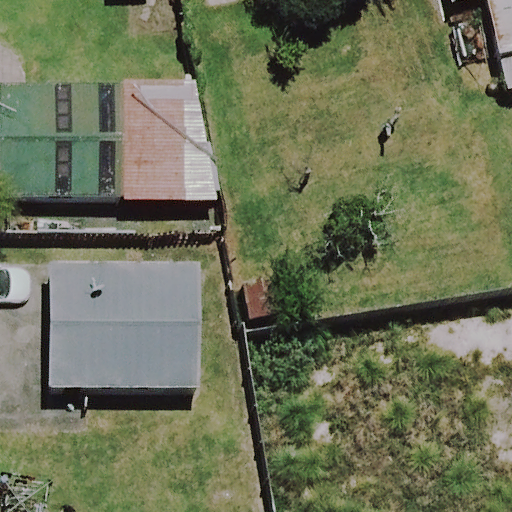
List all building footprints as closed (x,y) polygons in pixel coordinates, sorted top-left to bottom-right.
[(122,44),(167,44),(166,4),(141,4),(140,0),(90,0),(90,5),(122,5),(122,44)] [(511,65),(511,0),(472,0),(486,71),(511,65)] [(12,96),(12,214),(194,215),(195,97),(12,96)] [(95,405),(94,433),(140,434),(141,407),(184,408),(187,282),(30,278),(27,404),(95,405)] [(468,476),(451,398),(335,424),(352,502),(468,476)]
